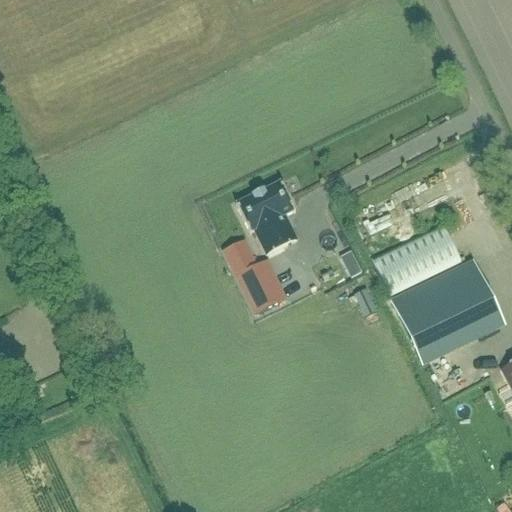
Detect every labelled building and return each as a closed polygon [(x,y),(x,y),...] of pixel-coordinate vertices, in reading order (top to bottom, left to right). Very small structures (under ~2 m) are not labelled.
[(294,216),(295,216),(281,186),(279,187),(280,187),(264,195),(253,200),(237,208),(236,208),(250,238),(251,237),(254,235),(266,259),(297,244),(285,220),(294,216)] [(440,227),(370,262),(390,302),(461,268),(440,227)] [(245,246),(223,256),(253,320),(286,305),(268,266),(257,271),(245,246)] [(331,282),(350,273),(340,252),(320,262),(331,282)] [(472,266),(391,306),(418,361),(423,371),(504,331),(499,321),(472,266)] [(353,299),(353,300),(358,311),(370,305),(366,295),(365,293),(353,299)] [(511,368),(501,375),(511,395),(511,368)] [(0,397),(2,401),(13,395),(2,375),(0,375),(0,397)]
